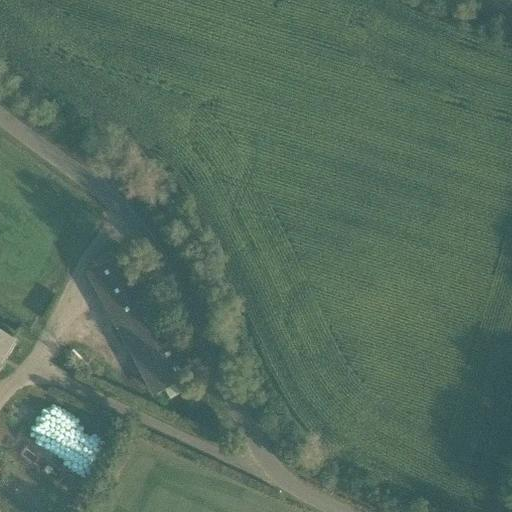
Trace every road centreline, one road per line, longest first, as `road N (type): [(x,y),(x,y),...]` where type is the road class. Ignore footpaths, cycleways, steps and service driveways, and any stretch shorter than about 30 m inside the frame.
road 1 (unclassified): [(0,121),(134,224),(250,443),(274,475),(335,511)]
road 2 (unknown): [(22,377),(272,473)]
road 3 (unknown): [(134,224),(68,285),(22,377)]
